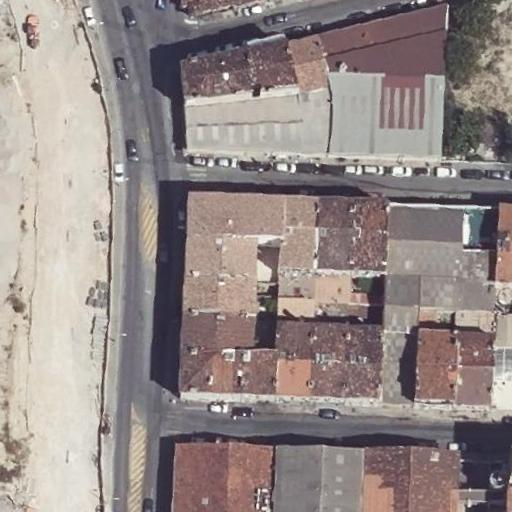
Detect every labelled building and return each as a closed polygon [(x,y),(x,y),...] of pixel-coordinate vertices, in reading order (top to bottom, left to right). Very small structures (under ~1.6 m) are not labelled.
[(189,8),(214,0),(182,0),(183,10),(189,8)] [(213,13),(236,7),(233,0),(214,0),(189,8),(190,18),(213,13)] [(299,97),(303,156),(440,160),(441,136),(446,34),(447,8),(377,25),(318,38),(331,89),(299,97)] [(318,38),(285,47),(297,96),(297,98),(299,97),(331,89),(318,38)] [(285,47),(247,55),(257,91),(266,89),(268,99),(297,96),(285,47)] [(257,91),(247,55),(181,71),(184,92),(185,108),(259,101),(257,91)] [(266,89),(257,91),(259,101),(268,99),(266,89)] [(259,101),(185,108),(186,133),(187,152),(303,156),(299,97),(297,98),(297,96),(268,99),(259,101)] [(188,226),(187,245),(280,246),(282,206),(189,203),(188,226)] [(278,285),(278,299),(277,304),(312,305),(317,208),(282,206),(280,246),(278,285)] [(317,208),(312,305),(346,307),(348,279),(351,209),(317,208)] [(387,210),(351,209),(348,279),(383,279),(387,210)] [(496,214),(387,210),(383,279),(382,285),(420,286),(493,288),(496,214)] [(511,214),(496,214),(493,288),(511,289),(511,214)] [(186,264),(185,284),(278,285),(280,246),(187,245),(186,264)] [(184,301),(183,322),(253,323),(254,299),(278,299),(278,285),(185,284),(184,301)] [(381,309),(380,321),(380,338),(417,340),(418,335),(419,313),(420,286),(382,285),(381,297),(381,309)] [(492,303),(493,288),(420,286),(419,313),(457,315),(488,316),(491,316),(492,303)] [(355,297),(355,307),(381,309),(381,297),(356,297),(355,297)] [(312,305),(277,304),(277,320),(312,322),(312,305)] [(312,334),(308,405),(343,406),(345,336),(346,319),(346,307),(312,305),(312,322),(312,334)] [(355,307),(346,307),(346,319),(356,320),(380,321),(381,309),(355,307)] [(182,341),(181,361),(251,362),(253,323),(183,322),(182,341)] [(265,341),(276,341),(276,332),(276,324),(266,323),(265,341)] [(275,363),(273,403),(308,405),(312,334),(276,332),(276,341),(275,363)] [(418,335),(417,340),(414,409),(452,411),(456,341),(422,339),(422,334),(418,335)] [(345,336),(343,406),(376,407),(380,338),(345,336)] [(380,338),(376,407),(414,409),(417,340),(380,338)] [(264,362),(275,363),(276,341),(265,341),(264,362)] [(456,341),(452,411),(489,412),(493,343),(456,341)] [(180,400),(273,403),(275,363),(264,362),(251,362),(181,361),(180,379),(180,400)] [(276,511),(279,454),(177,450),(174,511),(276,511)] [(276,511),(361,511),(364,457),(279,454),(276,511)] [(361,511),(453,511),(454,497),(455,472),(456,461),(364,457),(361,511)] [(453,511),(478,511),(479,498),(454,497),(453,511)] [(478,511),(505,511),(506,499),(479,498),(478,511)]
